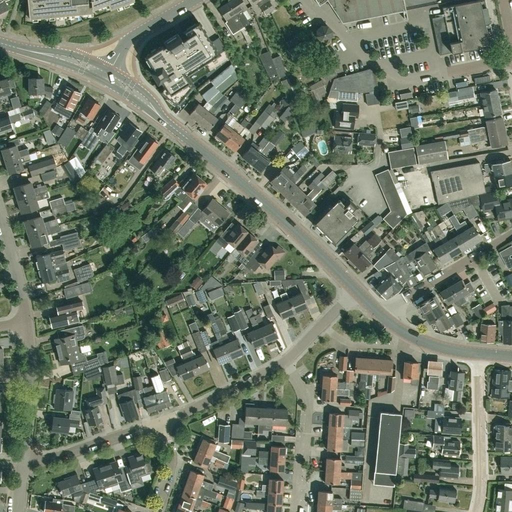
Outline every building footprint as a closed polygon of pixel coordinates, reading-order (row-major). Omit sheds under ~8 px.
[(9,9),(5,1),(7,0),(0,0),(0,18),(4,20),(8,9),(9,9)] [(134,0),(27,0),(27,4),(26,15),(29,16),(29,19),(40,18),(54,20),(55,17),(67,16),(68,19),(81,14),(93,13),(92,10),(108,4),(110,9),(134,0)] [(232,8),(245,28),(249,25),(242,13),(247,10),(240,0),(232,0),(230,2),(234,7),(232,8)] [(265,15),(270,12),(262,0),(247,0),(251,7),(257,3),(265,15)] [(262,0),(270,12),(274,9),(269,2),(270,1),(269,0),(262,0)] [(326,0),(327,0),(343,23),(403,11),(406,11),(404,0),(326,0)] [(451,53),(489,46),(486,31),(491,30),(484,0),(480,0),(442,8),(444,16),(432,19),(439,56),(451,53)] [(232,36),(245,28),(232,8),(234,7),(230,2),(218,9),(227,22),(225,24),(232,36)] [(150,53),(149,54),(149,55),(155,64),(152,66),(152,67),(154,70),(152,72),(158,82),(161,80),(164,85),(164,86),(160,91),(167,97),(168,98),(170,94),(179,101),(179,102),(193,85),(191,83),(186,75),(219,54),(211,43),(211,42),(210,40),(205,32),(204,32),(198,22),(195,24),(195,23),(186,29),(187,30),(184,32),(185,33),(179,37),(177,33),(163,42),(165,46),(162,48),(161,46),(156,49),(156,48),(150,52),(150,53)] [(325,42),(327,41),(330,38),(331,37),(331,32),(331,31),(328,27),(326,27),(322,26),(320,27),(317,30),(316,31),(316,36),(316,37),(320,41),(321,41),(325,42)] [(295,64),(304,60),(300,52),(302,51),(295,37),(285,42),(288,48),(295,64)] [(227,43),(234,56),(244,51),(238,38),(227,43)] [(279,78),(272,59),(268,51),(258,55),(262,63),(271,82),(279,78)] [(272,59),(279,78),(287,75),(279,56),(272,59)] [(326,82),(336,75),(326,60),(316,67),(326,82)] [(198,103),(189,115),(199,123),(215,103),(221,98),(223,96),(223,95),(220,93),(238,78),(231,64),(209,82),(213,86),(202,95),(207,101),(202,107),(198,103)] [(339,99),(357,100),(357,93),(363,93),(377,91),(373,69),(333,80),(330,91),(340,92),(339,99)] [(288,101),(297,97),(289,78),(280,81),(288,101)] [(0,94),(10,91),(7,79),(0,81),(0,94)] [(51,98),(52,88),(43,86),(42,79),(28,79),(28,94),(42,94),(42,93),(45,93),(45,96),(51,98)] [(315,104),(317,103),(317,102),(322,100),(320,95),(326,93),(323,86),(324,85),(321,79),(309,87),(311,91),(309,92),(315,104)] [(72,111),(81,94),(66,86),(54,111),(67,117),(71,110),(72,111)] [(465,96),(475,94),(473,86),(458,89),(458,91),(456,91),(457,100),(462,99),(466,98),(465,96)] [(236,91),(229,100),(234,104),(242,96),(236,91)] [(483,106),(499,102),(496,91),(480,94),(483,106)] [(367,105),(379,103),(377,92),(365,94),(367,105)] [(242,96),(234,104),(240,109),(247,100),(242,96)] [(91,120),(100,106),(89,99),(84,108),(82,107),(79,112),(81,113),(76,121),(82,124),(87,117),(91,120)] [(47,101),(38,112),(43,115),(51,104),(47,101)] [(499,102),(483,106),(485,117),(501,114),(499,102)] [(284,119),(294,107),(288,103),(278,115),(284,119)] [(353,130),(354,119),(358,119),(359,105),(342,104),(341,113),(336,112),(335,128),(353,130)] [(34,116),(31,108),(26,105),(19,108),(21,113),(22,113),(24,119),(34,116)] [(260,126),(272,111),(273,109),(269,105),(264,111),(255,121),(255,122),(248,130),(253,134),(260,126)] [(212,106),(199,123),(208,131),(218,119),(212,115),(217,109),(212,106)] [(118,117),(117,115),(115,113),(113,114),(108,111),(103,119),(102,118),(93,131),(101,136),(105,130),(109,133),(119,118),(118,117)] [(272,111),(260,126),(265,130),(274,119),(277,115),(272,111)] [(21,120),(19,114),(9,117),(9,116),(0,119),(0,133),(13,129),(11,123),(21,120)] [(239,125),(234,121),(235,120),(230,116),(215,135),(215,136),(215,138),(219,141),(220,141),(221,140),(224,143),(239,125)] [(486,121),(487,127),(467,131),(468,136),(468,137),(475,135),(484,133),(488,133),(504,129),(502,118),(486,121)] [(239,125),(224,143),(234,151),(244,139),(239,135),(244,129),(248,123),(244,119),(239,125)] [(123,156),(140,132),(130,124),(118,140),(122,143),(116,151),(123,156)] [(82,140),(80,143),(80,144),(88,131),(80,126),(74,135),(82,140)] [(411,135),(410,127),(400,129),(401,137),(411,135)] [(507,145),(507,142),(508,140),(507,138),(506,137),(504,129),(488,133),(484,133),(486,140),(490,139),(491,148),(507,145)] [(468,136),(467,131),(467,130),(459,132),(459,133),(443,136),(444,139),(460,137),(460,138),(468,136)] [(88,131),(80,144),(89,150),(97,137),(88,131)] [(259,153),(250,164),(260,172),(269,161),(270,162),(272,159),(267,155),(274,146),(275,147),(283,137),(277,132),(269,142),(269,141),(259,153)] [(484,133),(475,135),(468,137),(470,144),(486,141),(486,140),(484,133)] [(358,134),(358,144),(374,146),(375,135),(358,134)] [(259,153),(269,141),(270,139),(265,135),(258,144),(259,145),(258,147),(252,143),(250,145),(241,156),(250,164),(259,153)] [(351,154),(352,138),(334,136),(333,153),(351,154)] [(66,146),(69,142),(61,137),(58,141),(66,146)] [(10,147),(1,150),(5,162),(19,157),(25,156),(25,155),(29,154),(27,148),(17,151),(16,145),(19,144),(17,138),(8,142),(10,147)] [(149,138),(143,146),(141,144),(138,149),(129,161),(139,169),(143,164),(157,144),(149,138)] [(418,164),(447,159),(444,140),(414,146),(418,164)] [(295,154),(305,147),(300,141),(291,149),(295,154)] [(98,167),(101,163),(114,148),(107,143),(95,158),(92,162),(98,167)] [(305,147),(295,154),(299,159),(308,151),(305,147)] [(413,148),(388,152),(391,169),(416,164),(413,148)] [(166,170),(175,158),(166,151),(151,171),(156,175),(162,166),(166,170)] [(5,162),(9,174),(23,170),(21,163),(30,160),(29,154),(25,155),(25,156),(19,157),(5,162)] [(56,157),(58,164),(68,161),(67,154),(56,157)] [(316,168),(321,163),(314,156),(309,160),(316,168)] [(53,158),(28,166),(27,166),(28,167),(31,176),(44,172),(44,171),(56,167),(56,166),(53,159),(53,158)] [(505,174),(511,172),(511,167),(511,161),(484,166),(485,172),(492,170),(493,175),(505,173),(505,174)] [(66,171),(72,167),(68,162),(62,166),(66,171)] [(478,195),(485,193),(480,163),(430,171),(432,181),(433,181),(438,205),(446,203),(459,199),(468,197),(478,195)] [(279,190),(289,180),(300,169),(300,168),(293,175),(285,167),(270,181),(274,184),(272,186),(276,191),(278,189),(279,190)] [(85,171),(83,168),(76,173),(80,178),(85,171)] [(287,198),(297,188),(293,183),(299,177),(304,173),(300,169),(289,180),(279,190),(287,198)] [(377,181),(390,175),(388,169),(375,175),(377,181)] [(59,176),(57,170),(54,171),(54,170),(40,174),(43,182),(56,178),(56,177),(59,176)] [(324,178),(321,182),(326,187),(336,176),(331,171),(325,177),(324,178)] [(505,173),(493,175),(495,187),(511,183),(511,172),(505,174),(505,173)] [(182,201),(200,179),(193,173),(189,178),(186,176),(182,180),(184,182),(180,188),(177,186),(172,191),(175,193),(174,194),(177,197),(182,201)] [(312,181),(307,186),(312,191),(317,186),(321,182),(324,178),(325,177),(324,177),(320,173),(312,181)] [(380,187),(393,181),(390,175),(377,181),(380,187)] [(177,186),(179,185),(172,178),(158,191),(164,198),(172,191),(177,186)] [(178,206),(182,210),(192,198),(195,200),(199,195),(198,194),(207,184),(200,179),(182,201),(178,206)] [(382,193),(395,187),(394,184),(393,181),(380,187),(382,193)] [(17,200),(40,193),(48,191),(46,185),(33,189),(31,183),(14,188),(17,200)] [(306,197),(296,207),(305,216),(315,206),(310,201),(316,195),(321,190),(317,186),(312,191),(306,197)] [(385,199),(398,193),(395,187),(382,193),(385,199)] [(296,207),(306,197),(297,188),(287,198),(296,207)] [(40,193),(17,200),(21,213),(38,208),(36,201),(42,200),(40,193)] [(387,205),(400,199),(398,193),(385,199),(387,204),(387,205)] [(483,211),(495,208),(498,221),(511,218),(511,199),(498,202),(496,193),(480,196),(483,211)] [(471,203),(479,201),(478,195),(468,197),(471,203)] [(51,209),(64,205),(62,197),(49,202),(51,209)] [(446,203),(453,214),(471,203),(468,197),(459,199),(446,203)] [(400,199),(387,205),(390,211),(400,221),(407,215),(400,200),(400,199)] [(228,213),(212,200),(202,212),(197,208),(188,219),(195,224),(203,214),(218,226),(228,213)] [(358,208),(349,200),(344,205),(338,200),(332,206),(331,204),(314,222),(315,223),(314,224),(334,244),(335,243),(336,244),(353,227),(352,225),(358,219),(352,213),(358,208)] [(100,214),(109,209),(106,202),(97,207),(100,214)] [(471,203),(464,207),(462,208),(469,219),(478,214),(473,206),(471,203)] [(51,209),(53,216),(67,212),(64,205),(51,209)] [(436,209),(440,216),(446,213),(441,206),(436,209)] [(110,221),(112,219),(112,218),(119,213),(117,209),(106,215),(110,221)] [(182,226),(190,216),(184,211),(176,221),(175,220),(165,232),(172,237),(182,226)] [(400,221),(390,211),(382,219),(393,228),(400,221)] [(118,223),(127,217),(124,212),(115,218),(118,223)] [(375,226),(382,220),(378,215),(371,221),(371,220),(360,230),(365,236),(376,226),(375,226)] [(448,218),(452,224),(457,222),(453,215),(448,218)] [(24,222),(27,234),(44,229),(50,227),(52,227),(58,225),(56,219),(43,223),(41,217),(24,222)] [(474,226),(468,229),(464,222),(460,225),(471,246),(482,240),(474,226)] [(235,248),(248,233),(238,224),(228,235),(224,232),(215,241),(224,249),(229,243),(235,248)] [(48,242),(46,236),(60,232),(58,225),(52,227),(50,227),(44,229),(27,234),(31,247),(48,242)] [(451,258),(461,252),(453,238),(447,242),(438,225),(432,228),(438,237),(451,258)] [(461,252),(471,246),(460,225),(455,228),(459,235),(453,238),(461,252)] [(187,233),(181,228),(178,232),(177,232),(183,238),(187,233)] [(62,244),(79,240),(77,232),(60,237),(60,238),(48,242),(49,247),(62,244)] [(110,241),(108,234),(108,232),(99,235),(101,243),(110,241)] [(244,266),(253,256),(248,252),(258,241),(248,233),(235,248),(241,253),(236,259),(244,266)] [(352,263),(378,237),(375,234),(367,242),(365,240),(358,248),(354,243),(343,254),(352,263)] [(378,237),(352,263),(361,272),(372,261),(367,256),(374,249),(373,248),(381,240),(378,237)] [(441,263),(451,258),(438,237),(433,240),(438,248),(433,250),(441,263)] [(79,240),(62,244),(63,250),(80,246),(79,240)] [(435,267),(426,252),(430,249),(426,242),(408,254),(412,260),(414,259),(414,260),(424,275),(435,267)] [(253,256),(244,266),(249,270),(251,269),(254,272),(261,264),(267,269),(277,257),(278,259),(284,252),(277,246),(275,249),(270,245),(257,260),(253,256)] [(511,245),(500,252),(503,259),(510,256),(510,255),(511,254),(511,245)] [(387,266),(395,262),(401,259),(399,258),(389,248),(385,253),(373,266),(378,271),(384,267),(386,266),(387,266)] [(38,270),(53,266),(65,263),(64,257),(62,250),(35,257),(38,270)] [(412,275),(406,264),(412,260),(408,254),(403,257),(402,256),(399,258),(401,259),(395,262),(404,279),(412,275)] [(511,257),(511,258),(510,256),(503,259),(508,268),(511,267),(511,257)] [(389,273),(374,287),(386,300),(392,294),(393,295),(403,286),(402,285),(405,282),(404,279),(395,262),(387,266),(386,266),(384,267),(389,273)] [(68,275),(65,263),(53,266),(38,270),(41,282),(55,279),(63,277),(68,275)] [(78,282),(94,276),(91,269),(92,269),(90,264),(74,269),(78,282)] [(496,270),(491,274),(494,279),(500,275),(496,270)] [(419,273),(413,277),(417,283),(423,279),(419,273)] [(305,289),(301,279),(289,280),(291,286),(297,284),(300,291),(305,289)] [(465,298),(471,295),(463,280),(452,286),(462,304),(467,302),(465,298)] [(274,302),(266,281),(259,282),(269,304),(274,302)] [(66,298),(83,294),(80,284),(63,289),(66,298)] [(452,286),(442,292),(449,304),(455,301),(458,307),(462,304),(452,286)] [(200,304),(207,301),(202,289),(195,292),(200,304)] [(295,314),(288,299),(286,292),(280,295),(282,301),(275,304),(281,319),(295,314)] [(288,299),(295,314),(307,308),(301,293),(288,299)] [(172,309),(188,303),(184,294),(169,301),(172,309)] [(431,324),(440,319),(446,330),(452,327),(451,325),(453,324),(450,317),(447,319),(434,296),(419,306),(423,312),(422,316),(427,318),(431,324)] [(76,310),(84,308),(82,300),(56,306),(58,314),(49,316),(52,328),(74,323),(73,317),(77,316),(76,310)] [(478,319),(485,315),(479,304),(472,308),(478,319)] [(486,316),(497,310),(493,304),(483,309),(486,316)] [(263,307),(268,318),(273,316),(269,305),(263,307)] [(511,306),(510,307),(510,305),(502,306),(502,317),(510,317),(510,321),(499,321),(499,336),(504,336),(504,344),(511,343),(511,306)] [(235,317),(240,328),(241,330),(248,327),(240,310),(233,313),(235,317)] [(450,317),(453,324),(454,323),(457,327),(464,323),(458,312),(450,317)] [(215,320),(213,316),(213,315),(208,317),(210,322),(209,322),(214,334),(215,333),(218,340),(216,340),(219,347),(213,349),(219,364),(231,359),(215,320)] [(227,318),(233,331),(239,329),(234,315),(227,318)] [(265,343),(260,329),(259,329),(257,322),(254,315),(249,318),(252,324),(251,325),(254,331),(248,334),(254,348),(255,347),(256,348),(261,346),(260,345),(265,343)] [(215,320),(231,359),(244,354),(238,339),(230,342),(225,330),(224,330),(219,318),(215,320)] [(260,329),(265,343),(271,340),(271,342),(277,339),(276,338),(277,338),(272,324),(260,329)] [(57,352),(77,347),(75,341),(81,340),(83,338),(85,337),(85,335),(83,325),(66,329),(68,336),(54,339),(57,352)] [(495,343),(496,326),(483,325),(481,342),(495,343)] [(199,330),(205,346),(211,343),(205,330),(204,327),(198,329),(199,330)] [(160,342),(167,340),(163,330),(156,333),(160,342)] [(205,346),(199,330),(192,333),(200,352),(207,350),(205,346)] [(77,347),(57,352),(60,364),(74,361),(75,365),(83,364),(85,371),(92,368),(97,366),(100,365),(97,358),(86,362),(84,357),(80,354),(78,354),(77,347)] [(188,347),(184,349),(187,356),(188,356),(192,354),(189,347),(188,347)] [(181,359),(187,356),(184,349),(178,352),(181,359)] [(192,354),(188,356),(195,374),(208,369),(203,356),(201,356),(201,355),(195,357),(194,353),(192,354)] [(324,358),(327,364),(335,360),(333,354),(324,358)] [(366,390),(368,358),(363,358),(362,356),(357,355),(356,358),(355,357),(354,371),(360,372),(359,390),(366,390)] [(177,367),(182,380),(195,374),(188,356),(187,356),(181,359),(184,364),(182,365),(182,363),(177,366),(177,367)] [(346,371),(347,356),(339,356),(338,370),(346,371)] [(428,356),(426,370),(441,372),(442,357),(428,356)] [(378,377),(380,359),(379,359),(379,357),(373,357),(373,359),(368,358),(366,387),(372,388),(373,373),(378,373),(378,377)] [(380,359),(378,377),(384,378),(385,374),(391,374),(392,360),(391,360),(391,358),(386,358),(385,360),(380,359)] [(417,385),(418,372),(417,372),(417,362),(404,361),(403,377),(412,378),(411,384),(417,385)] [(97,366),(92,368),(95,377),(101,375),(97,366)] [(116,376),(114,366),(102,369),(105,381),(103,381),(104,384),(106,384),(108,394),(116,392),(115,385),(124,383),(124,381),(122,375),(116,376)] [(170,380),(166,368),(159,371),(163,382),(170,380)] [(509,398),(511,371),(495,370),(492,396),(509,398)] [(322,388),(346,389),(346,383),(337,383),(337,377),(333,376),(333,373),(320,372),(319,387),(322,388)] [(460,402),(463,373),(451,372),(449,388),(454,389),(453,401),(460,402)] [(160,408),(170,405),(171,405),(166,390),(164,390),(158,374),(149,378),(152,385),(160,408)] [(135,390),(143,389),(140,376),(132,377),(135,390)] [(437,390),(438,377),(429,377),(428,382),(427,382),(427,389),(437,390)] [(145,406),(148,413),(160,408),(152,385),(146,387),(149,396),(143,398),(145,406)] [(99,406),(106,403),(104,387),(95,389),(96,395),(94,396),(94,397),(86,400),(88,409),(84,410),(89,425),(102,422),(100,415),(101,414),(99,406)] [(336,395),(348,396),(349,390),(349,389),(346,389),(322,388),(321,400),(335,401),(336,395)] [(71,411),(71,410),(73,391),(56,389),(55,395),(54,395),(53,402),(55,403),(54,409),(64,410),(70,410),(71,411)] [(125,420),(138,416),(132,399),(131,399),(129,392),(117,396),(125,420)] [(349,407),(350,399),(340,399),(339,405),(349,407)] [(258,434),(259,408),(246,407),(244,427),(257,428),(257,433),(258,434)] [(272,424),(273,408),(259,408),(258,434),(262,434),(263,428),(271,429),(272,424)] [(273,408),(272,424),(286,425),(287,409),(273,408)] [(358,420),(358,410),(348,410),(348,420),(358,420)] [(377,446),(375,467),(396,469),(398,448),(402,413),(400,413),(381,411),(377,446)] [(435,418),(434,432),(460,434),(461,419),(449,418),(449,417),(443,417),(443,411),(436,411),(435,418)] [(329,425),(343,426),(344,414),(330,413),(329,425)] [(68,426),(78,427),(79,415),(69,414),(69,418),(53,417),(52,430),(67,432),(68,426)] [(302,429),(300,418),(293,420),(295,430),(302,429)] [(511,425),(511,426),(511,423),(505,423),(505,426),(497,425),(497,426),(494,426),(494,432),(497,433),(497,437),(511,438),(511,425)] [(243,439),(244,425),(232,424),(231,438),(243,439)] [(220,425),(218,441),(228,442),(230,426),(220,425)] [(342,438),(343,426),(329,425),(328,438),(342,438)] [(458,456),(459,442),(449,441),(450,437),(433,435),(432,448),(442,449),(441,454),(458,456)] [(200,445),(198,450),(213,456),(216,458),(225,461),(227,462),(230,455),(214,449),(216,444),(211,442),(212,440),(202,436),(199,443),(200,445)] [(511,450),(511,438),(497,437),(496,450),(511,450)] [(341,451),(342,438),(328,438),(327,450),(341,451)] [(255,455),(256,441),(243,440),(242,454),(255,455)] [(414,458),(415,449),(408,448),(408,444),(400,443),(399,456),(414,458)] [(259,457),(285,459),(285,447),(271,446),(271,452),(259,452),(259,457)] [(211,461),(213,456),(198,450),(193,461),(208,468),(211,461)] [(130,464),(124,466),(127,475),(131,488),(143,485),(140,475),(152,471),(149,461),(144,462),(141,454),(128,458),(130,464)] [(345,455),(344,463),(362,464),(363,457),(345,455)] [(285,459),(259,457),(258,464),(270,465),(270,471),(284,472),(285,459)] [(406,474),(408,458),(398,457),(397,473),(406,474)] [(502,474),(511,474),(511,457),(502,457),(502,474)] [(222,467),(225,461),(216,458),(214,464),(222,467)] [(327,458),(326,470),(345,471),(346,468),(344,466),(340,466),(341,459),(327,458)] [(459,471),(457,471),(458,465),(449,465),(449,460),(433,459),(432,468),(440,469),(440,477),(457,478),(457,476),(458,476),(459,471)] [(105,466),(111,485),(117,483),(120,492),(131,488),(127,475),(121,477),(116,462),(105,466)] [(98,495),(96,490),(100,488),(100,489),(111,485),(105,466),(94,470),(97,479),(86,482),(90,492),(98,495)] [(186,482),(206,488),(208,489),(210,483),(202,480),(204,475),(190,470),(190,471),(189,471),(188,471),(186,476),(187,477),(188,477),(186,482)] [(350,488),(360,489),(361,472),(348,471),(345,471),(326,470),(325,483),(339,484),(339,478),(350,479),(350,488)] [(437,483),(438,476),(413,473),(412,481),(437,483)] [(62,496),(82,490),(77,475),(70,477),(71,478),(58,483),(62,496)] [(220,476),(217,484),(234,491),(237,482),(220,476)] [(262,491),(282,492),(283,480),(269,479),(269,485),(262,485),(262,491)] [(206,488),(186,482),(182,493),(202,500),(204,495),(215,499),(217,492),(208,489),(206,488)] [(511,511),(511,483),(505,484),(505,490),(499,489),(498,505),(496,504),(496,510),(497,511),(511,511)] [(454,502),(456,490),(439,487),(439,491),(430,490),(429,497),(437,498),(437,500),(454,502)] [(350,488),(349,500),(360,500),(361,489),(360,489),(350,488)] [(282,504),(282,492),(262,491),(262,492),(257,491),(257,497),(268,498),(268,503),(282,504)] [(318,503),(341,505),(341,499),(332,498),(332,492),(318,491),(318,503)] [(85,503),(88,494),(82,492),(79,501),(85,503)] [(98,495),(90,492),(87,499),(101,503),(103,497),(98,495)] [(180,500),(178,505),(192,509),(194,504),(199,506),(200,506),(208,509),(210,503),(202,500),(182,493),(182,494),(181,494),(180,494),(178,499),(179,500),(180,500)] [(103,496),(103,497),(101,503),(114,508),(117,501),(103,496)] [(225,508),(233,511),(237,500),(228,497),(225,508)] [(45,502),(43,511),(68,511),(69,511),(73,511),(74,506),(61,504),(62,500),(54,499),(53,503),(45,502)] [(423,511),(424,502),(404,500),(403,508),(423,511)] [(246,504),(237,501),(233,511),(239,511),(241,508),(244,509),(244,508),(246,509),(248,504),(246,504)] [(281,511),(282,504),(268,503),(256,503),(255,508),(267,509),(267,511),(281,511)] [(341,505),(318,503),(317,511),(336,511),(337,510),(341,510),(346,510),(346,505),(341,505)]
